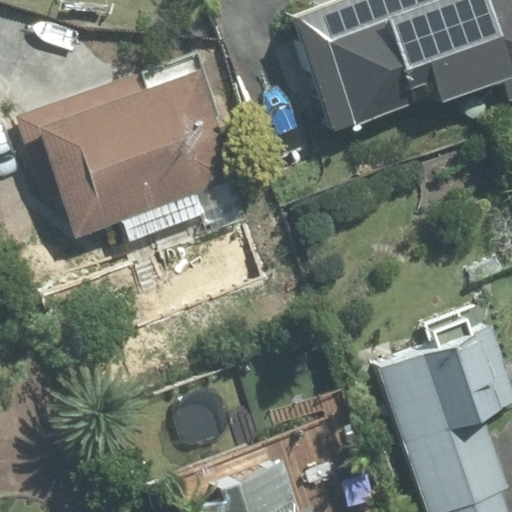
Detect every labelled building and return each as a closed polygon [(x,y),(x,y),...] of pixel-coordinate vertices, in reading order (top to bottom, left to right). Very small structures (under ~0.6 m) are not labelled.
[(511,87),(511,0),(273,0),(267,2),(310,123),(418,83),(422,95),(487,73),(494,94),(511,87)] [(53,232),(226,170),(184,53),(11,113),(53,232)] [(504,511),(494,483),(502,480),(475,406),(510,393),(482,314),(360,359),(416,511),(422,510),(422,511),(504,511)] [(31,420),(0,416),(0,487),(23,490),(31,420)] [(190,485),(156,496),(162,511),(286,511),(263,448),(187,476),(190,485)]
